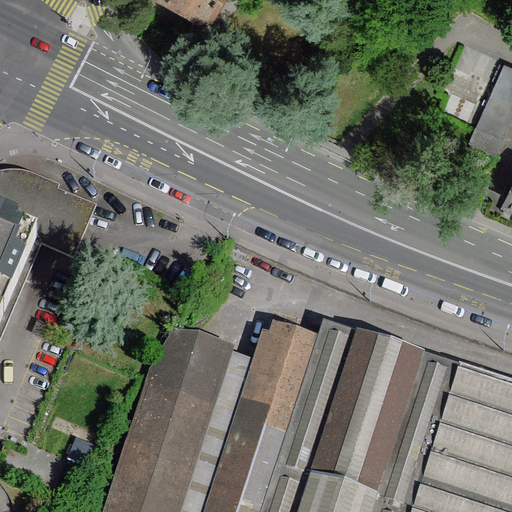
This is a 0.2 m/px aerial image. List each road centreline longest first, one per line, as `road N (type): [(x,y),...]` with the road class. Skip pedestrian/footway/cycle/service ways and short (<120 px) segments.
road 1 (secondary): [(511,282),(300,196)]
road 2 (secondary): [(142,117),(300,196)]
road 3 (tertiary): [(142,117),(99,0)]
